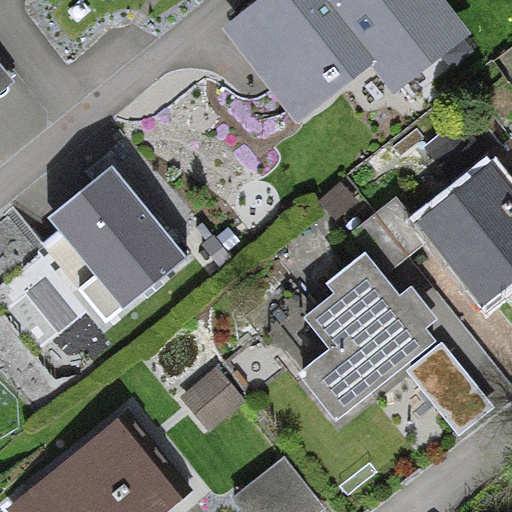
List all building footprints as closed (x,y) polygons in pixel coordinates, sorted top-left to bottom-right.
[(256,0),(221,28),(297,125),(373,65),(394,93),(472,34),(445,0),(256,0)] [(511,282),(511,185),(492,161),(417,223),(485,305),(511,282)] [(186,255),(112,166),(49,218),(95,272),(77,287),(106,322),(186,255)] [(353,230),(386,273),(428,241),(395,198),(353,230)] [(399,297),(364,253),(326,283),(334,292),(302,318),(327,348),(295,374),(335,424),(439,341),(428,328),(439,319),(412,286),(399,297)] [(443,342),(406,370),(457,435),(494,406),(443,342)] [(245,400),(216,366),(180,397),(209,430),(245,400)] [(163,511),(182,497),(116,418),(6,509),(9,511),(163,511)] [(319,511),(326,507),(285,456),(233,497),(244,511),(319,511)]
